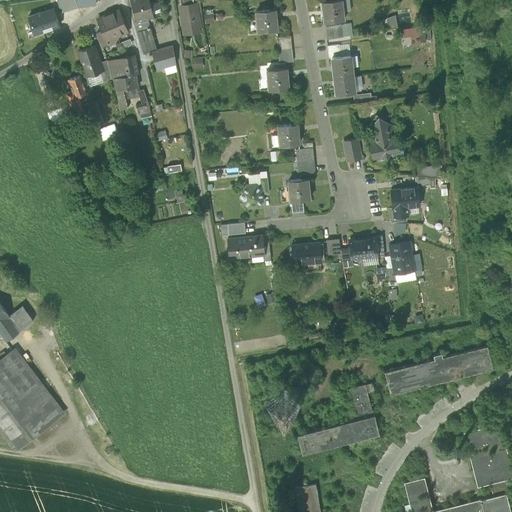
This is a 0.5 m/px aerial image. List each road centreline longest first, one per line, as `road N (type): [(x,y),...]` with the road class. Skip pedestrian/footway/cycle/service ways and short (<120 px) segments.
road 1 (track): [(256,511),(170,0)]
road 2 (residential): [(298,0),(342,218),(273,225)]
road 3 (unclassified): [(254,501),(0,447)]
road 4 (unclassified): [(108,0),(0,73)]
